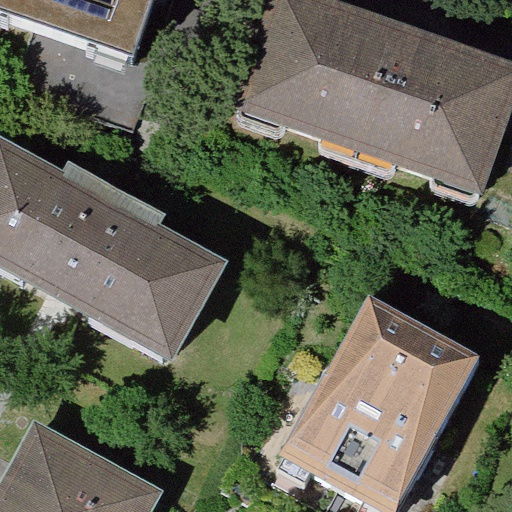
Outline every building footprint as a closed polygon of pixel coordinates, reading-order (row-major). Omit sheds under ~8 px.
[(0,0),(0,23),(146,75),(172,0),(0,0)] [(511,71),(302,0),(288,0),(245,125),(499,212),(511,174),(511,71)] [(21,156),(0,193),(0,277),(201,387),(257,285),(185,246),(191,235),(131,203),(94,182),(88,193),(21,156)] [(395,511),(476,363),(361,301),(273,465),(361,511),(395,511)] [(0,511),(147,511),(155,500),(26,428),(0,474),(0,511)]
